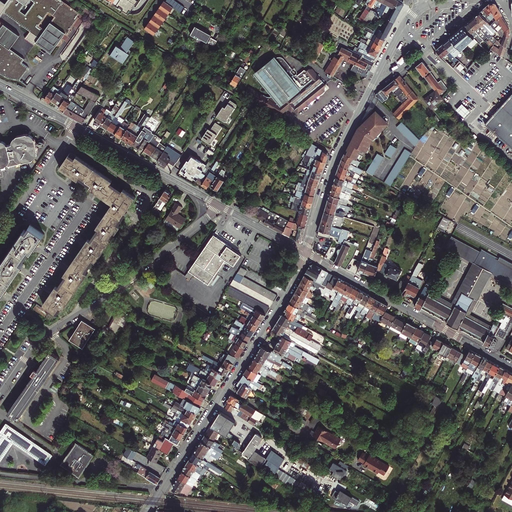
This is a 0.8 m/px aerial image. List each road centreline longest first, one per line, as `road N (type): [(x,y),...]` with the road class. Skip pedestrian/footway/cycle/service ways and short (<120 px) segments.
road 1 (tertiary): [(146,511),(305,252)]
road 2 (residential): [(0,396),(43,336),(220,206)]
road 3 (tertiary): [(422,5),(400,28),(341,142),(305,252)]
road 4 (residential): [(76,127),(44,175),(88,204),(0,331)]
road 5 (residential): [(305,252),(511,367)]
road 6 (tertiary): [(76,127),(220,206)]
